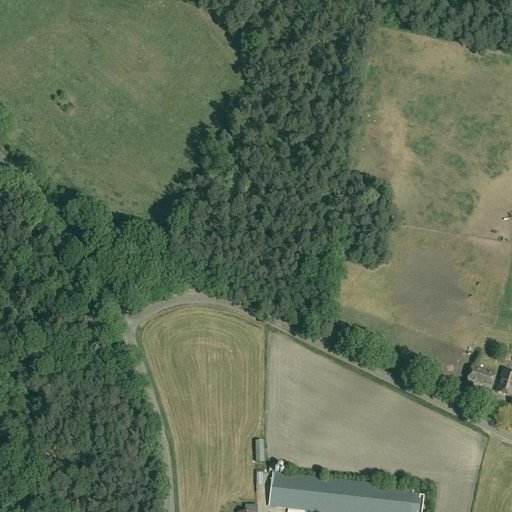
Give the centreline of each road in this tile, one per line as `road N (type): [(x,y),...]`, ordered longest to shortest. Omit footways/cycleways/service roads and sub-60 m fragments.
road 1 (unclassified): [(511,438),(234,306),(181,301),(125,325)]
road 2 (unclassified): [(125,325),(71,238),(0,156)]
road 3 (unclassified): [(171,511),(158,410),(125,325)]
